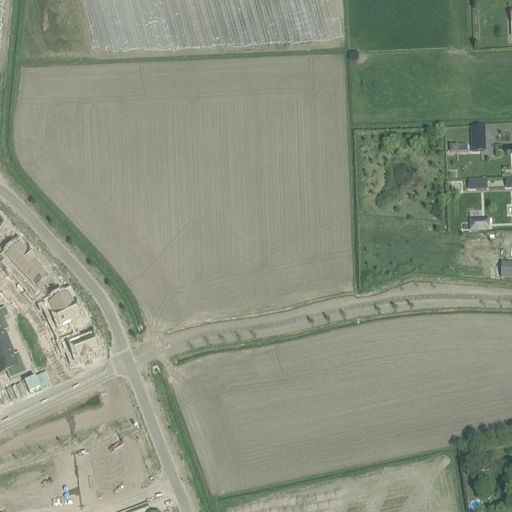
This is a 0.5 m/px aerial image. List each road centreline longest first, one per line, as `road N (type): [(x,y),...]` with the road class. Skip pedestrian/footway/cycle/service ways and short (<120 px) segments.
road 1 (tertiary): [(0,189),(104,301),(127,361)]
road 2 (residential): [(127,361),(0,416)]
road 3 (tertiary): [(127,361),(173,478)]
